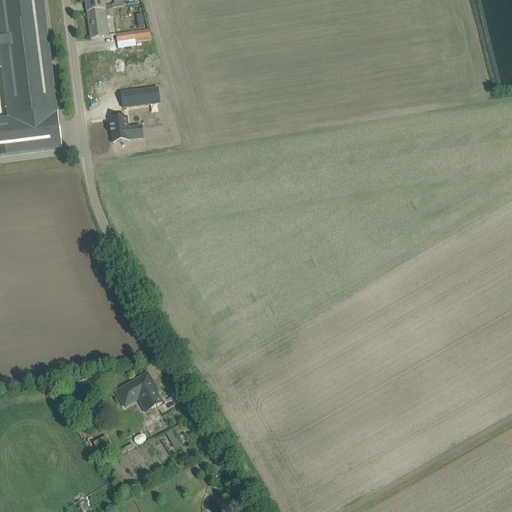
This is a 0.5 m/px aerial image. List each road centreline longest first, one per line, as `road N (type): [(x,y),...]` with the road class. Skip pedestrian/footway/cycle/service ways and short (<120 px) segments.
road 1 (unclassified): [(270,511),(96,207),(65,0)]
road 2 (track): [(344,511),(511,419)]
